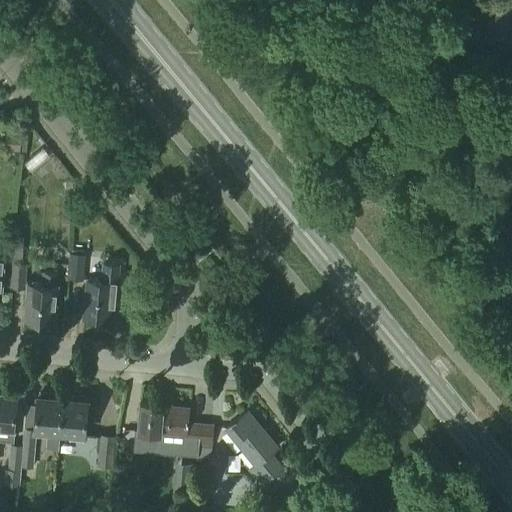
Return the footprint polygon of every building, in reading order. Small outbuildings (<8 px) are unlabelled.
[(8,130),(6,148),(20,149),(21,139),(21,131),(8,130)] [(60,185),(70,173),(48,155),(38,168),(60,185)] [(69,252),(67,276),(82,277),(84,253),(69,252)] [(13,261),(11,287),(26,288),(28,262),(13,261)] [(87,277),(84,315),(113,317),(117,262),(103,261),(102,278),(87,277)] [(28,281),(25,317),(53,320),(56,284),(57,271),(43,270),(42,282),(28,281)] [(0,437),(12,439),(13,426),(16,392),(0,390),(0,437)] [(36,404),(34,428),(48,430),(46,446),(57,447),(59,431),(62,397),(52,396),(53,393),(39,392),(39,394),(37,394),(36,404)] [(62,397),(59,431),(84,433),(87,399),(85,399),(86,396),(72,395),(72,397),(62,397)] [(140,399),(138,429),(187,433),(186,443),(198,444),(200,422),(188,421),(189,406),(162,403),(163,401),(140,399)] [(248,468),(260,483),(281,466),(270,452),(277,446),(246,409),(225,426),(255,462),(248,468)] [(200,422),(198,444),(211,445),(213,423),(200,422)] [(24,432),(23,443),(21,469),(31,470),(35,433),(24,432)] [(100,434),(97,464),(111,465),(114,435),(100,434)] [(6,467),(5,484),(19,485),(21,469),(23,443),(12,442),(9,467),(6,467)]
